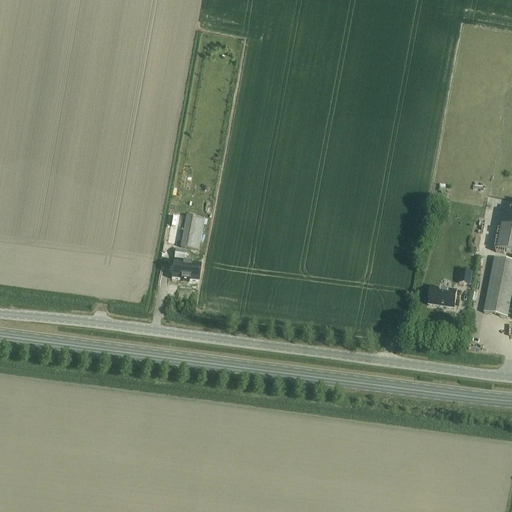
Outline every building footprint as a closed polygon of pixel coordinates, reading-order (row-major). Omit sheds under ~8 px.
[(498,251),(511,253),(511,214),(505,213),(498,251)] [(198,252),(204,220),(186,217),(180,248),(198,252)] [(187,253),(175,251),(174,260),(186,261),(187,253)] [(507,319),(511,296),(511,262),(495,259),(484,314),(507,319)] [(189,283),(191,265),(174,263),(171,280),(189,283)] [(461,272),(459,285),(470,286),(472,274),(461,272)] [(454,310),(457,293),(431,289),(429,307),(454,310)]
